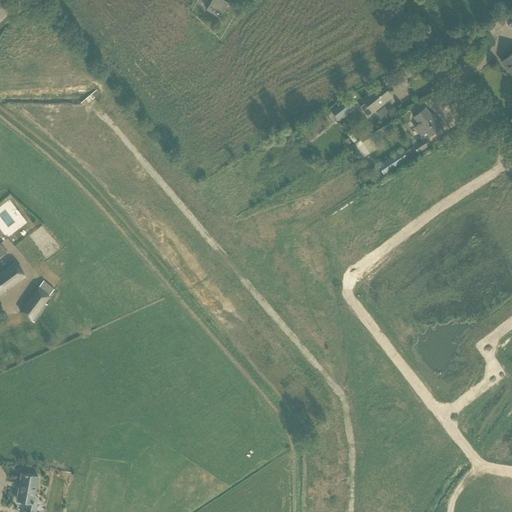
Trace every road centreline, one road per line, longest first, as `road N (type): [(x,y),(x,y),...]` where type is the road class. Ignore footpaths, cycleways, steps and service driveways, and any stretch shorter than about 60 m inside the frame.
road 1 (residential): [(511,164),(350,275),(347,294),(442,419)]
road 2 (unclassified): [(511,151),(383,0)]
road 3 (residential): [(442,419),(499,374),(482,345),(511,322)]
